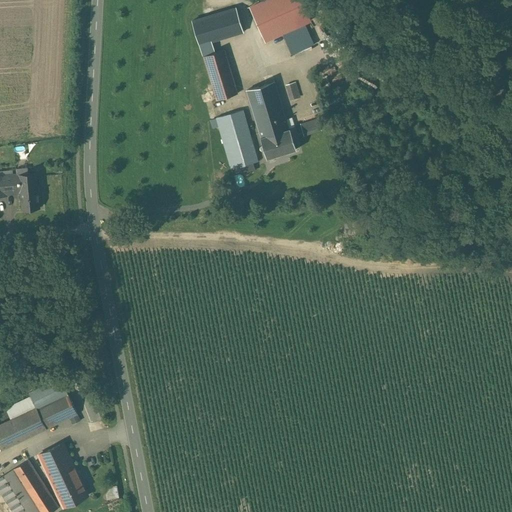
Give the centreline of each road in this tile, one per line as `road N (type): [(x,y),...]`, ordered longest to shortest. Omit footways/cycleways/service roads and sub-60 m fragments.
road 1 (tertiary): [(94,228),(148,511)]
road 2 (tertiary): [(98,0),(89,141),(94,228)]
